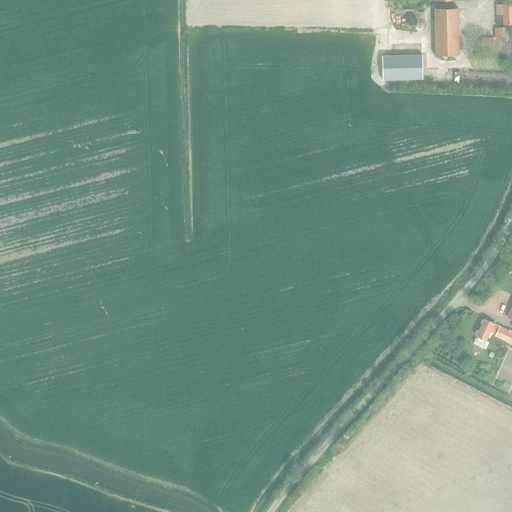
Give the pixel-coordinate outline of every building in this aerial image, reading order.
[(495,24),(511,23),(511,3),(495,5),(495,24)] [(434,55),(458,54),(457,8),(433,9),(434,55)] [(495,38),(505,37),(505,27),(494,28),(495,38)] [(423,79),(422,55),(382,56),(382,80),(423,79)] [(511,333),(498,327),(499,326),(483,319),(474,337),(484,342),(489,331),(495,334),(494,337),(511,345),(511,333)]
